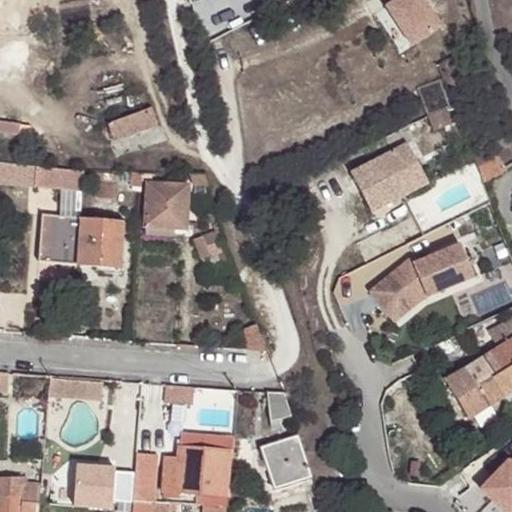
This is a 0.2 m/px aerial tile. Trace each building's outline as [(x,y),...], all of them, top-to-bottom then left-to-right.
[(419,0),(388,0),(392,5),(382,12),(407,47),(438,26),(419,0)] [(138,112),(145,130),(160,125),(153,107),(138,112)] [(447,111),(428,118),(434,131),(451,124),(447,111)] [(114,142),(145,130),(138,112),(107,123),(114,142)] [(408,144),(351,173),(372,213),(404,196),(398,185),(423,172),(408,144)] [(472,155),(484,183),(506,170),(491,144),(472,155)] [(84,170),(36,165),(34,186),(77,192),(82,192),(84,170)] [(152,173),(143,172),(142,176),(142,180),(149,180),(152,178),(152,173)] [(423,172),(398,185),(404,196),(428,183),(423,172)] [(206,175),(193,175),(198,189),(200,189),(211,190),(206,175)] [(95,176),(95,184),(111,185),(112,176),(95,176)] [(142,180),(142,176),(134,176),(134,184),(133,188),(141,189),(142,180)] [(111,185),(95,184),(95,199),(113,200),(114,186),(111,185)] [(149,228),(188,230),(190,187),(150,185),(147,228),(149,228)] [(211,190),(200,189),(200,199),(210,200),(211,190)] [(77,266),(80,219),(75,219),(42,217),(38,264),(77,266)] [(97,221),(80,219),(77,266),(99,267),(122,269),(125,222),(113,221),(97,221)] [(188,238),(188,230),(149,228),(148,235),(188,238)] [(229,249),(224,233),(210,237),(215,254),(229,249)] [(215,254),(210,237),(199,241),(204,257),(215,254)] [(408,261),(369,294),(382,309),(405,289),(417,303),(427,295),(473,276),(461,244),(414,262),(408,261)] [(237,272),(229,249),(215,254),(204,257),(207,267),(226,265),(230,273),(237,272)] [(405,289),(382,309),(394,323),(417,303),(405,289)] [(508,341),(511,338),(511,317),(499,325),(508,341)] [(483,357),(506,395),(511,391),(511,338),(508,341),(499,325),(488,331),(498,349),(483,357)] [(270,353),(260,329),(247,330),(252,352),(270,353)] [(471,418),(506,395),(483,357),(451,377),(448,373),(443,377),(458,403),(448,409),(455,423),(466,416),(468,419),(471,418)] [(52,377),(51,396),(68,398),(70,378),(52,377)] [(103,401),(105,381),(70,378),(68,398),(103,401)] [(196,388),(168,386),(167,403),(195,405),(196,388)] [(291,418),(284,395),(267,394),(272,421),(280,420),(291,418)] [(281,427),(280,420),(272,421),(273,429),(281,427)] [(312,481),(298,437),(262,449),(275,493),(312,481)] [(511,440),(472,488),(501,511),(504,511),(511,503),(511,440)] [(229,452),(183,449),(182,459),(167,458),(164,492),(227,496),(229,452)] [(136,501),(154,503),(158,458),(138,456),(136,501)] [(0,497),(26,498),(27,484),(27,479),(0,477),(0,497)] [(40,511),(40,505),(44,505),(44,486),(27,484),(26,498),(0,497),(0,511),(40,511)] [(64,511),(67,487),(49,486),(47,506),(49,506),(48,511),(64,511)] [(173,511),(174,504),(154,503),(153,511),(173,511)]
